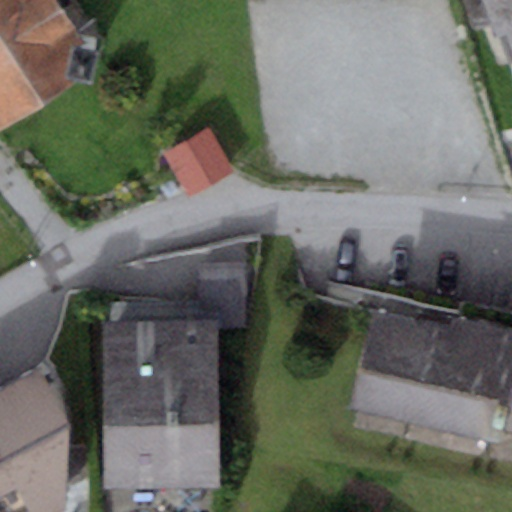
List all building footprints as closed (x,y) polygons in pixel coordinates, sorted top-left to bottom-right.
[(0,0),(0,132),(101,65),(57,0),(0,0)] [(511,0),(490,0),(511,62),(511,0)] [(207,130),(164,151),(186,195),(229,174),(207,130)] [(197,321),(104,323),(106,490),(219,488),(216,329),(248,328),(247,265),(196,266),(197,321)] [(452,330),(373,312),(350,409),(500,444),(503,430),(511,432),(511,332),(454,319),(452,330)] [(40,369),(0,390),(0,511),(55,511),(61,509),(103,486),(70,425),(40,369)]
